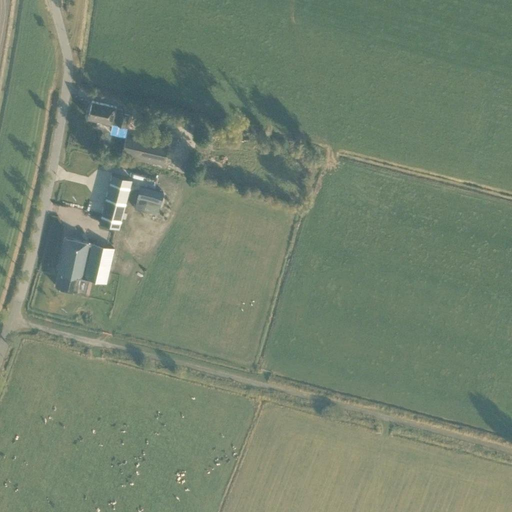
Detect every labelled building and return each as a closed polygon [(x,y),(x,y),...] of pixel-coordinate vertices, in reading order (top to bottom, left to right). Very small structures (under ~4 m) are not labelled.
[(119,111),(119,115),(113,113),(115,105),(91,99),(87,117),(124,126),(127,113),(119,111)] [(132,136),(125,134),(121,154),(163,164),(168,142),(133,133),(132,136)] [(104,200),(99,222),(119,227),(131,178),(111,173),(104,200)] [(161,195),(137,189),(131,211),(140,214),(143,204),(158,208),(161,195)] [(55,285),(76,290),(88,241),(64,235),(57,267),(59,268),(55,285)] [(114,247),(91,241),(82,277),(106,282),(114,247)]
